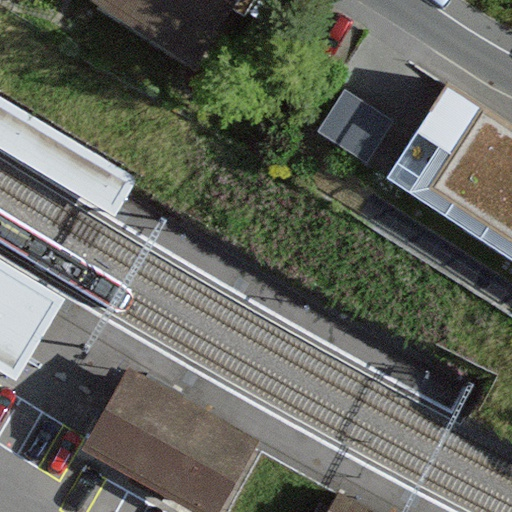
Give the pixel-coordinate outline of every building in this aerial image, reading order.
[(228,0),(127,0),(201,45),(228,0)] [(511,125),(448,86),(392,175),(511,250),(511,125)] [(342,90),(314,131),(363,164),(391,122),(342,90)] [(0,131),(123,205),(128,195),(138,177),(0,95),(0,131)] [(66,298),(0,258),(0,367),(18,378),(66,298)] [(245,440),(138,380),(100,448),(208,508),(245,440)] [(370,511),(342,496),(333,511),(370,511)]
